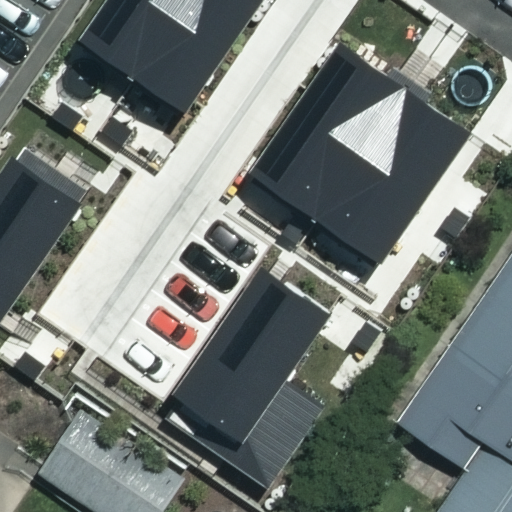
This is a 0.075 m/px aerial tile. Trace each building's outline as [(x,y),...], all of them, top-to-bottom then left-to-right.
[(246,49),(178,0),(100,0),(52,66),(125,119),(110,138),(156,172),(246,49)] [(422,135),(302,54),(206,195),(255,229),(239,252),(268,272),(248,302),(286,328),(310,293),(351,320),(396,253),(360,228),(422,135)] [(168,223),(114,184),(47,280),(101,318),(168,223)] [(511,260),(414,397),(471,438),(476,431),(511,456),(511,260)] [(299,398),(258,371),(200,457),(269,504),(313,439),(285,420),(299,398)] [(154,511),(183,467),(80,401),(37,468),(105,511),(154,511)] [(511,511),(511,464),(481,445),(439,510),(443,511),(511,511)]
